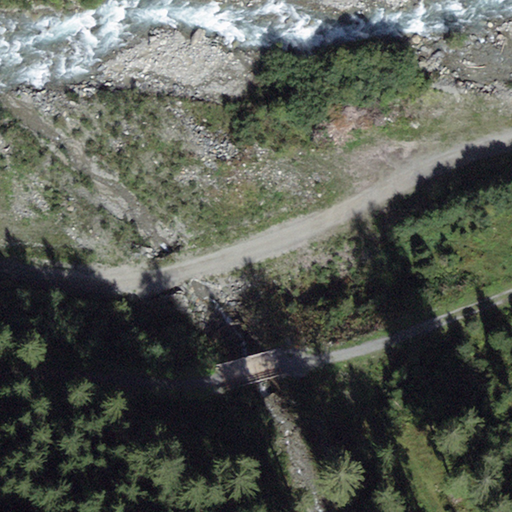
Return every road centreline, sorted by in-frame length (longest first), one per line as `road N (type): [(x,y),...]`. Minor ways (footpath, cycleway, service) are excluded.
road 1 (track): [(0,266),(137,284),(186,276),(334,223),(408,177),(511,140)]
road 2 (track): [(511,292),(342,356),(224,376),(0,368)]
